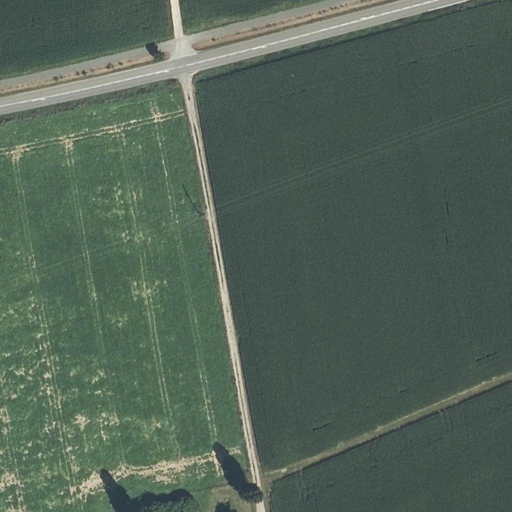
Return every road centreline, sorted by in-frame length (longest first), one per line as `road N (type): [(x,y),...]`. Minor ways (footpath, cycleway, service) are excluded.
road 1 (track): [(175,0),(261,511)]
road 2 (secondary): [(0,103),(430,0)]
road 3 (track): [(257,484),(511,376)]
